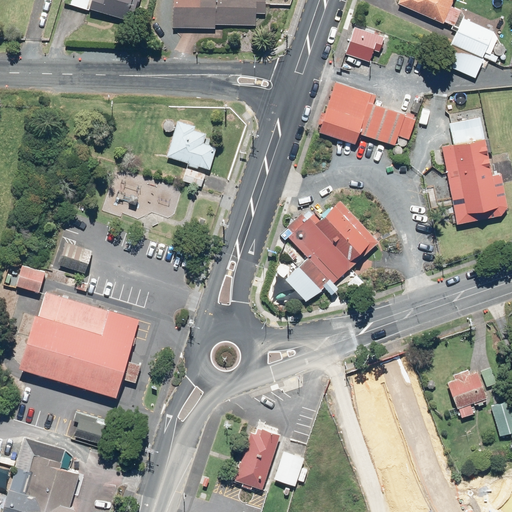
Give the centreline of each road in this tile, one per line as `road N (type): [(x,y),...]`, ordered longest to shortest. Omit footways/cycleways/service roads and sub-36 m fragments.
road 1 (residential): [(422,511),(367,328)]
road 2 (unclassified): [(143,75),(297,73)]
road 3 (secondary): [(367,328),(511,276)]
road 4 (unclassified): [(286,104),(143,75)]
road 5 (unclassified): [(0,71),(143,75)]
road 6 (secondary): [(367,328),(245,380)]
road 7 (secondary): [(286,104),(245,224)]
